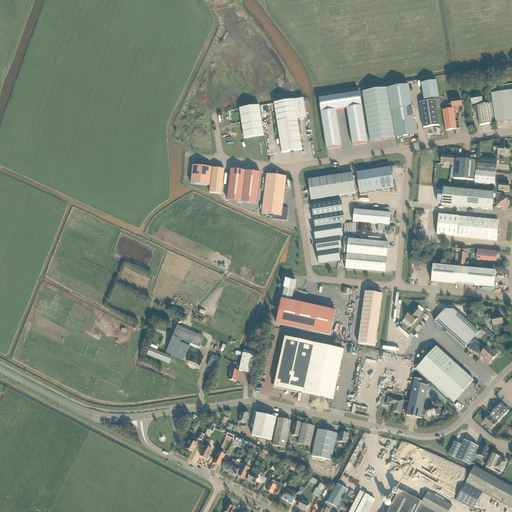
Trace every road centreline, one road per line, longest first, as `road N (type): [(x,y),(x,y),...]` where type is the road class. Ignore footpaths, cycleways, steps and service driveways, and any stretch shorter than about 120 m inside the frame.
road 1 (tertiary): [(464,417),(424,437),(259,401),(209,407)]
road 2 (unclassified): [(295,167),(315,277),(398,287)]
road 3 (unclassified): [(409,149),(398,287)]
road 4 (tertiary): [(120,418),(84,411),(0,370)]
